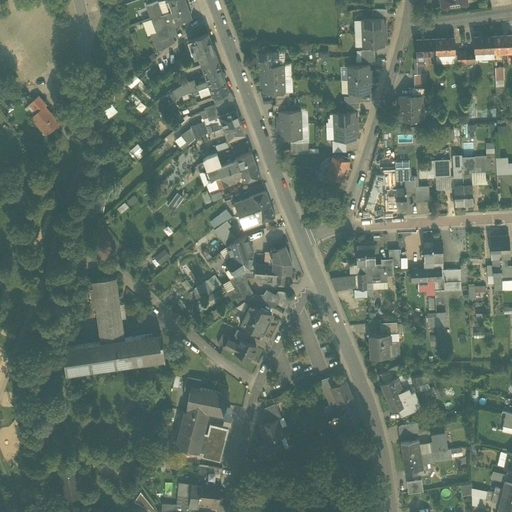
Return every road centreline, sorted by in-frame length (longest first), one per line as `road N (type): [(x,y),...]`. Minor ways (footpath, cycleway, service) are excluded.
road 1 (residential): [(231,511),(256,388),(316,276)]
road 2 (tertiary): [(391,511),(369,404),(316,276)]
road 3 (tertiary): [(299,232),(212,0)]
road 4 (residential): [(405,28),(344,226)]
road 5 (residential): [(511,217),(350,225)]
